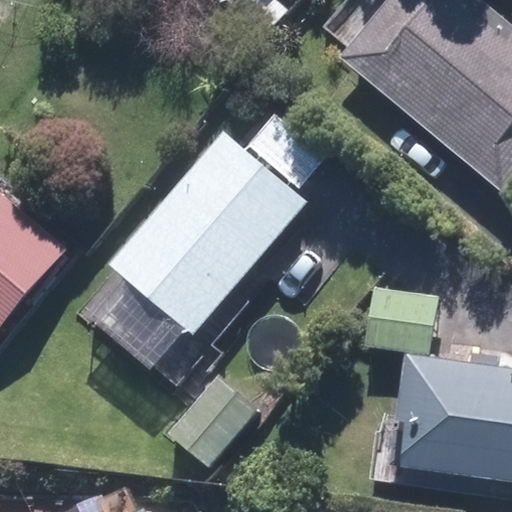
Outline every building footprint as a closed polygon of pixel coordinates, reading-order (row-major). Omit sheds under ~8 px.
[(511,189),(511,9),(501,0),(401,0),(355,54),(511,189)] [(260,144),(241,128),(129,261),(214,332),(326,198),(314,189),(341,156),(288,112),(260,144)] [(0,331),(7,337),(84,245),(0,174),(0,331)] [(453,292),(388,284),(380,344),(425,350),(444,353),(453,292)] [(511,474),(511,361),(444,353),(425,350),(410,461),(511,474)] [(275,405),(233,371),(184,432),(226,466),(275,405)] [(158,511),(153,500),(128,511),(158,511)]
